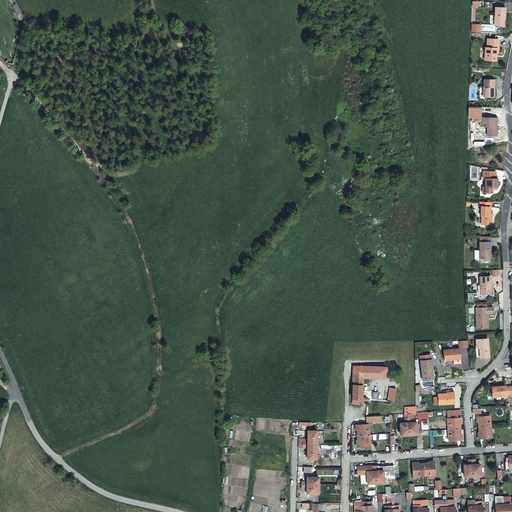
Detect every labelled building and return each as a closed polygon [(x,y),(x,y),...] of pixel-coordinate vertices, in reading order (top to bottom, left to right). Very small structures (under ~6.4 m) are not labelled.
[(491,24),(500,25),(501,15),(502,15),(502,7),(492,6),(491,24)] [(487,47),(486,47),(485,56),(491,56),(491,59),(496,59),(496,53),(496,48),(498,48),(499,39),(487,38),(487,47)] [(484,79),(484,87),(485,87),(485,96),(494,96),(494,79),(484,79)] [(496,125),(496,116),(482,116),(482,107),(470,107),(469,116),(482,116),(481,125),(488,125),(488,134),(497,134),(498,125),(496,125)] [(484,179),(484,187),(482,187),(482,193),(492,193),(492,189),(492,187),(498,188),(498,179),(496,179),(496,172),(485,172),(484,179)] [(481,224),(492,224),(492,215),(490,215),(490,206),(491,206),(491,202),(480,201),(480,206),(481,206),(481,216),(482,216),(481,224)] [(490,236),(479,236),(480,246),(480,250),(480,258),(490,258),(490,245),(490,236)] [(480,276),(480,285),(482,285),(482,293),(485,293),(491,293),(491,276),(480,276)] [(477,327),(488,327),(488,313),(493,313),(493,307),(487,307),(478,308),(476,308),(477,327)] [(468,338),(459,338),(459,346),(444,347),(445,357),(454,356),(460,355),(460,346),(468,345),(468,338)] [(480,357),(489,356),(488,338),(477,339),(477,348),(480,348),(480,357)] [(432,368),(433,368),(432,358),(431,353),(421,354),(422,380),(432,379),(432,368)] [(386,366),(354,365),(352,403),(361,403),(363,376),(379,377),(379,379),(386,379),(386,366)] [(500,397),(505,396),(505,395),(504,386),(504,385),(490,386),(491,396),(500,395),(500,397)] [(392,402),(395,388),(389,387),(386,401),(392,402)] [(438,404),(454,403),(453,393),(446,393),(438,394),(438,404)] [(458,413),(458,410),(445,411),(447,429),(451,429),(457,428),(458,428),(458,423),(459,423),(458,417),(455,417),(455,413),(458,413)] [(405,413),(406,417),(408,434),(416,433),(414,422),(412,422),(412,419),(411,413),(405,413)] [(477,421),(477,426),(489,426),(488,415),(475,416),(475,421),(477,421)] [(408,434),(406,417),(402,417),(403,423),(398,423),(399,434),(408,434)] [(355,430),(356,435),(367,434),(366,423),(353,425),(354,430),(355,430)] [(489,426),(477,426),(477,432),(476,432),(477,437),(490,436),(489,426)] [(459,432),(458,428),(457,428),(451,429),(447,429),(447,435),(448,440),(461,438),(460,432),(459,432)] [(303,438),(299,438),(299,440),(299,443),(317,444),(317,430),(308,430),(308,440),(303,440),(303,438)] [(367,434),(356,435),(356,440),(355,440),(355,446),(368,445),(368,442),(371,442),(371,434),(367,434)] [(316,458),(317,444),(299,443),(299,447),(307,448),(307,458),(316,458)] [(473,475),(472,458),(467,458),(467,463),(464,464),(464,475),(473,475)] [(476,458),(472,458),(473,475),(481,474),(480,463),(477,463),(476,458)] [(423,462),(424,474),(429,474),(429,477),(434,477),(434,473),(435,473),(434,460),(428,461),(428,462),(423,462)] [(416,475),(424,474),(423,462),(418,463),(418,461),(412,462),(413,477),(416,477),(416,475)] [(367,483),(376,482),(374,465),(357,466),(357,474),(367,473),(367,483)] [(374,465),(376,482),(384,482),(383,470),(378,470),(378,465),(374,465)] [(303,481),(302,484),(319,485),(319,477),(307,476),(307,481),(303,481)] [(319,485),(302,484),(302,487),(306,488),(306,492),(318,493),(319,485)] [(461,487),(453,487),(454,496),(461,495),(461,493),(461,487)] [(511,511),(511,509),(510,510),(510,496),(503,496),(503,498),(503,511),(511,511)] [(428,511),(428,499),(420,499),(420,511),(428,511)] [(448,511),(448,499),(435,500),(435,507),(441,506),(440,511),(448,511)] [(476,511),(475,501),(475,499),(468,499),(468,511),(476,511)] [(364,511),(364,501),(356,501),(355,501),(355,510),(357,510),(356,511),(364,511)] [(371,501),(364,501),(364,511),(371,511),(371,510),(373,510),(373,504),(371,504),(371,501)] [(482,501),(475,501),(476,511),(485,511),(486,509),(483,509),(482,501)]
